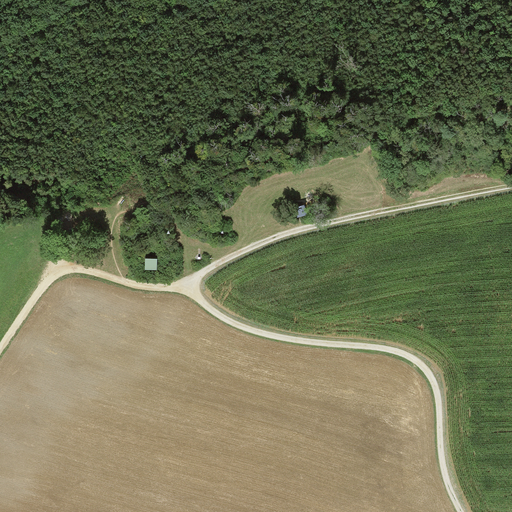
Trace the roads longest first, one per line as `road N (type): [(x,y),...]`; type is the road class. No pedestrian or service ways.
road 1 (track): [(460,511),(445,476),(434,384),(405,353),(236,324),(186,286)]
road 2 (track): [(511,186),(284,233),(186,286)]
road 3 (track): [(66,270),(140,286),(186,286)]
